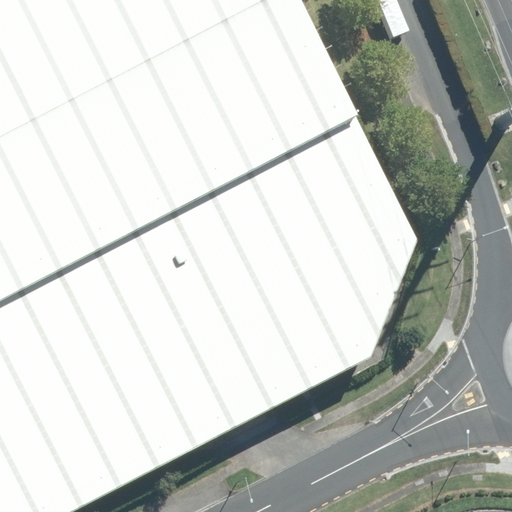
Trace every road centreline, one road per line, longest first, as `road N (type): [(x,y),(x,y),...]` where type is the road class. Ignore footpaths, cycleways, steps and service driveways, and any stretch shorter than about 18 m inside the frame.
road 1 (unclassified): [(499,319),(486,203),(401,0)]
road 2 (unclassified): [(381,444),(491,339)]
road 3 (unclassified): [(262,511),(381,444)]
road 4 (unclassified): [(511,424),(381,444)]
